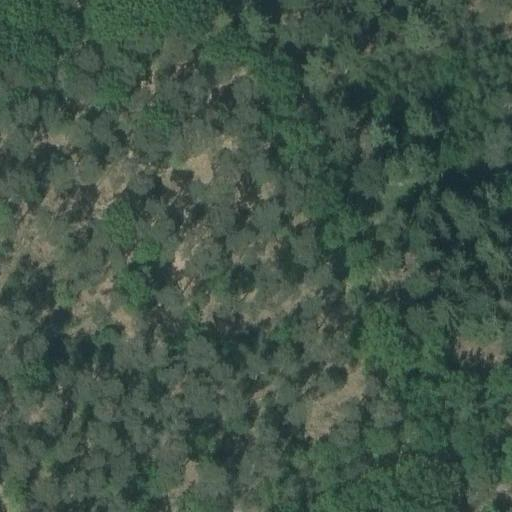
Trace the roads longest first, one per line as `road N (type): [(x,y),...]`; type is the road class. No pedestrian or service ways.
road 1 (track): [(443,511),(431,488),(428,416),(368,208),(283,0)]
road 2 (track): [(306,511),(511,440)]
